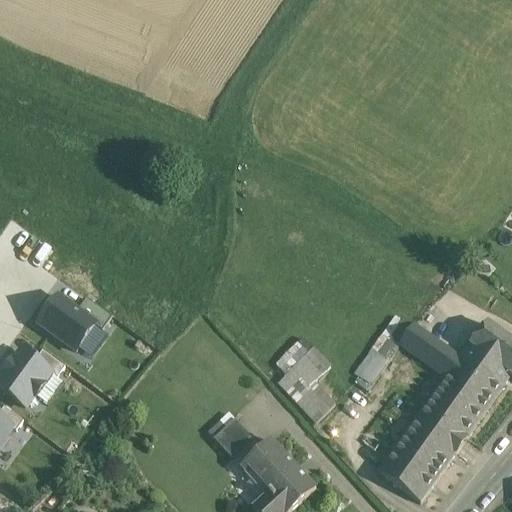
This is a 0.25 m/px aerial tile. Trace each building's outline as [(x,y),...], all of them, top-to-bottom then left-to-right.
[(58,301),(39,327),(77,355),(95,329),(103,335),(112,321),(87,302),(78,315),(58,301)] [(511,344),(487,327),(470,349),(511,378),(511,344)] [(461,361),(414,328),(400,348),(446,382),(461,361)] [(511,378),(470,349),(461,361),(502,391),(511,378)] [(6,378),(0,385),(0,392),(26,411),(51,376),(58,381),(65,371),(42,354),(35,365),(22,356),(14,367),(11,365),(3,376),(6,378)] [(293,403),(309,389),(321,377),(306,360),(278,386),(293,403)] [(446,382),(379,476),(420,506),(502,391),(461,361),(446,382)] [(309,389),(293,403),(314,427),(330,413),(309,389)] [(0,447),(12,430),(17,434),(24,424),(4,411),(0,416),(0,447)] [(234,422),(213,442),(232,461),(252,442),(234,422)] [(293,511),(316,491),(271,442),(240,471),(249,480),(252,477),(272,499),(258,511),(255,508),(253,510),(254,511),(293,511)]
